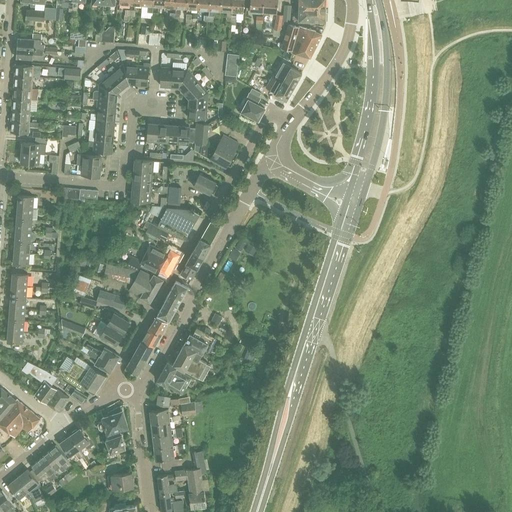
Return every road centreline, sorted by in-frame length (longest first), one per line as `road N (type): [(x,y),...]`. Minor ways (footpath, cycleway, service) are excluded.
road 1 (residential): [(115,392),(119,368),(270,109),(292,123)]
road 2 (residential): [(135,388),(270,159)]
road 3 (tertiary): [(362,192),(385,95),(375,0)]
road 4 (residential): [(0,176),(122,186),(133,115)]
road 5 (tertiary): [(371,0),(374,102),(350,190)]
road 6 (tertiary): [(255,511),(311,332)]
road 7 (tertiary): [(350,190),(308,317),(311,332)]
road 8 (tertiary): [(311,332),(362,192)]
road 9 (residential): [(0,145),(12,0)]
road 10 (residential): [(292,123),(343,52),(352,0)]
road 11 (residential): [(135,388),(150,511)]
